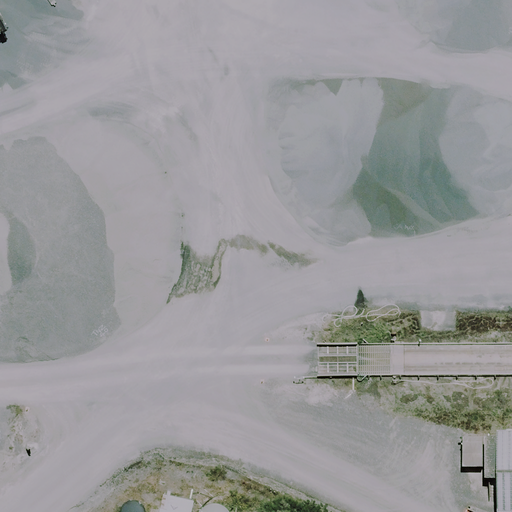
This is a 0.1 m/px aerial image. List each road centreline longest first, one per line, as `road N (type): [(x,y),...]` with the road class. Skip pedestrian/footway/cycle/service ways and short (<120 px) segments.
road 1 (unknown): [(511,196),(368,188),(152,198),(82,210),(67,221)]
road 2 (unknown): [(67,221),(82,322),(62,391),(0,479)]
